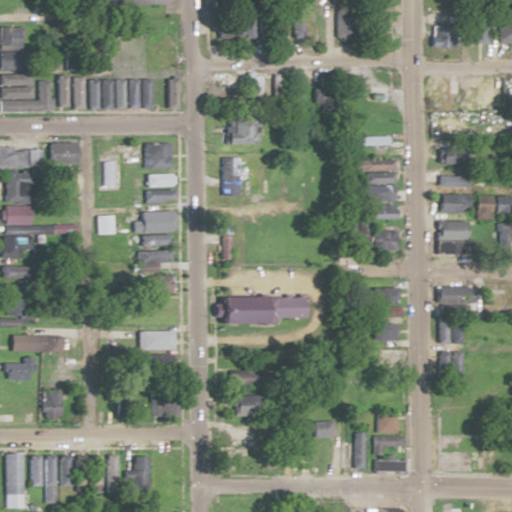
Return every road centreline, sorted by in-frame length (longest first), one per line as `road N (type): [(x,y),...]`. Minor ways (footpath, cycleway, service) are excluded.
road 1 (residential): [(418,511),(413,0)]
road 2 (residential): [(194,511),(190,0)]
road 3 (residential): [(191,66),(511,62)]
road 4 (residential): [(511,489),(194,482)]
road 5 (residential): [(194,437),(0,436)]
road 6 (residential): [(192,125),(0,125)]
road 7 (residential): [(511,273),(344,271)]
